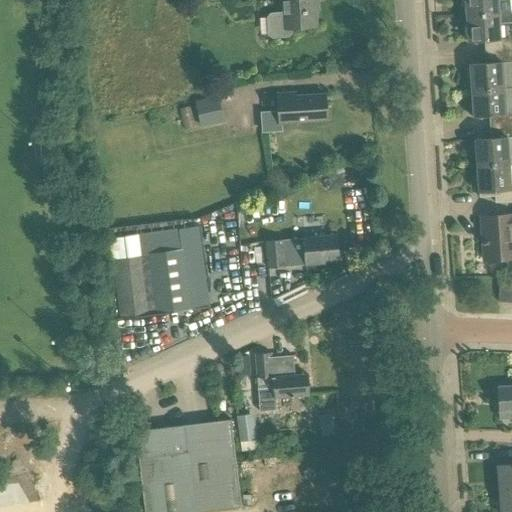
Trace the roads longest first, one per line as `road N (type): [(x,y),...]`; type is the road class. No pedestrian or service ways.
road 1 (unclassified): [(84,405),(122,395),(423,251)]
road 2 (residential): [(423,251),(405,0)]
road 3 (residential): [(446,511),(430,332)]
